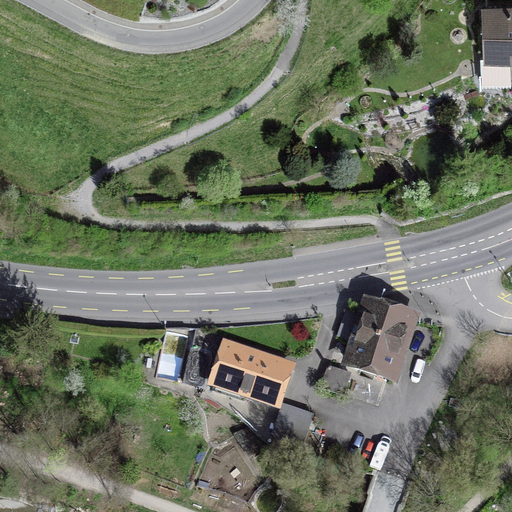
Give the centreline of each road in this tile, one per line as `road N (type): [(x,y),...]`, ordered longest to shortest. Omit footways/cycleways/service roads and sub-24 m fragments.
road 1 (primary): [(0,285),(90,294),(251,289),(458,251)]
road 2 (unclassified): [(43,0),(127,36),(179,39),(255,0)]
road 3 (track): [(184,511),(0,449)]
road 4 (residential): [(400,451),(469,297)]
